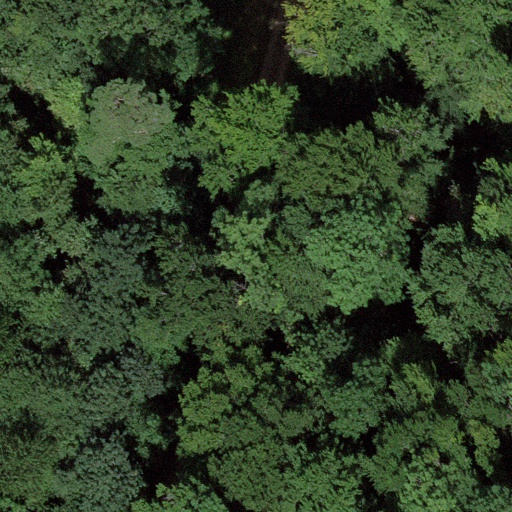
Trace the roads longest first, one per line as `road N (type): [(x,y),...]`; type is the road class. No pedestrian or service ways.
road 1 (track): [(280,0),(146,511)]
road 2 (track): [(204,296),(64,511)]
